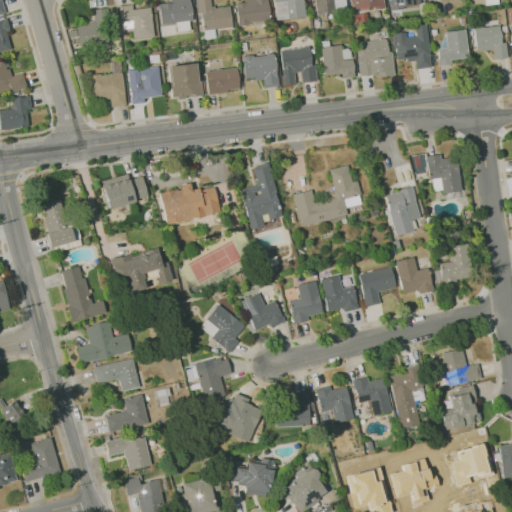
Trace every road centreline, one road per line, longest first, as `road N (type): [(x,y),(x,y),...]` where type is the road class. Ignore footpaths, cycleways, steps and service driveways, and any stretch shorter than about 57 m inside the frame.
road 1 (tertiary): [(479,105),(0,155)]
road 2 (tertiary): [(0,168),(96,511)]
road 3 (residential): [(479,105),(511,356)]
road 4 (residential): [(505,309),(272,366)]
road 5 (residential): [(34,0),(78,148)]
